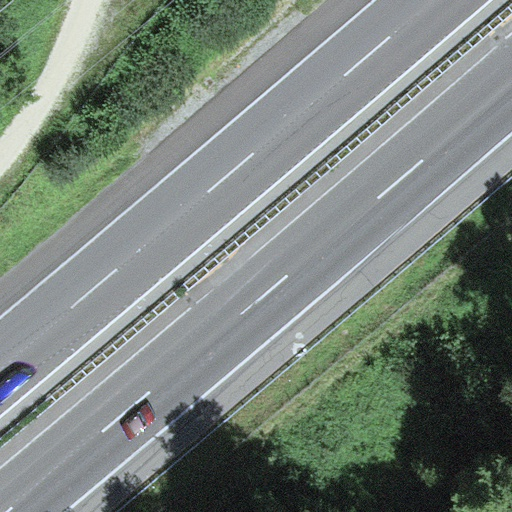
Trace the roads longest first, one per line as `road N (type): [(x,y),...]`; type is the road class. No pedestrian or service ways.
road 1 (motorway): [(6,511),(511,83)]
road 2 (motorway): [(433,0),(0,367)]
road 3 (track): [(88,0),(54,79),(0,158)]
